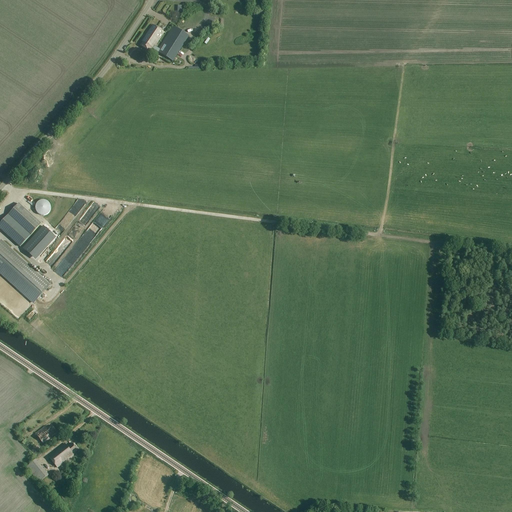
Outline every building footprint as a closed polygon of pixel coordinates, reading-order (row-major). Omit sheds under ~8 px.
[(159,49),(155,46),(164,32),(153,24),(142,41),(143,42),(140,45),(149,52),(152,48),(173,62),(189,36),(174,26),(159,49)] [(0,229),(20,247),(31,236),(41,224),(19,204),(8,215),(0,224),(0,229)] [(62,244),(90,210),(84,206),(56,239),(62,244)] [(33,256),(53,234),(48,230),(43,226),(23,248),(28,252),(33,256)] [(75,238),(81,242),(85,236),(83,235),(86,230),(82,228),(75,238)] [(56,239),(43,252),(45,254),(50,250),(52,252),(61,244),(56,239)] [(51,285),(2,240),(0,241),(0,274),(33,305),(51,285)] [(53,277),(78,245),(72,240),(60,256),(55,253),(42,269),(53,277)] [(59,434),(52,426),(47,430),(45,427),(35,435),(43,445),(55,436),(56,437),(59,434)] [(77,451),(72,444),(68,448),(65,444),(48,458),(57,468),(75,454),(74,453),(77,451)] [(39,483),(48,475),(35,460),(26,467),(39,483)]
